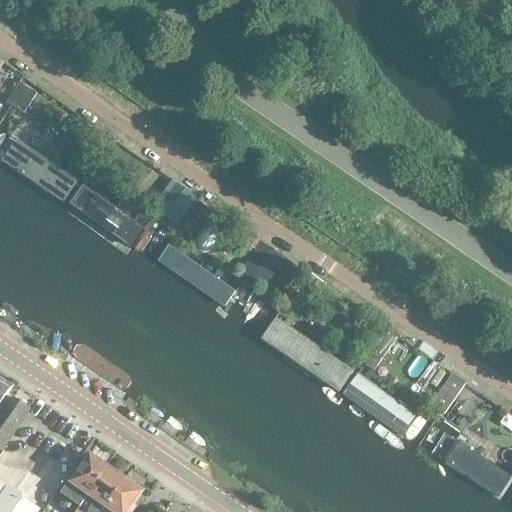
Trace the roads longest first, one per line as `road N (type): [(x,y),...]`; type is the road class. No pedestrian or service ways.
road 1 (residential): [(0,40),(511,398)]
road 2 (unknown): [(511,268),(234,76),(187,0)]
road 3 (tertiary): [(243,511),(0,347)]
